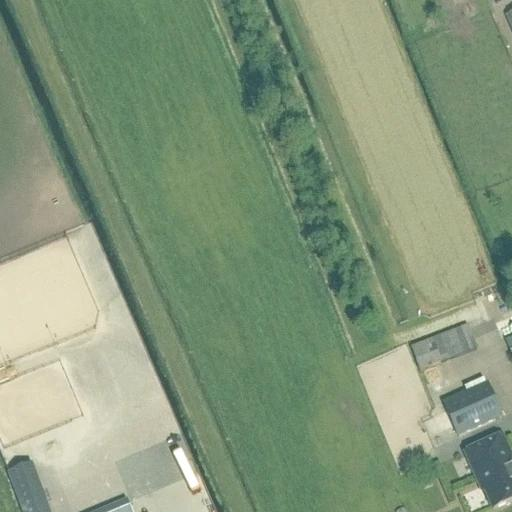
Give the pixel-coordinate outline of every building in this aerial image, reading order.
[(420,373),(438,367),(476,353),(468,328),(410,351),(413,357),(415,356),(420,373)] [(502,420),(487,387),(442,406),(457,440),(502,420)] [(511,463),(501,440),(464,457),(482,496),(484,494),(492,511),(494,511),(511,504),(511,469),(511,468),(511,463)] [(46,468),(47,477),(67,473),(66,465),(46,468)] [(31,494),(42,490),(37,475),(26,478),(31,494)]
